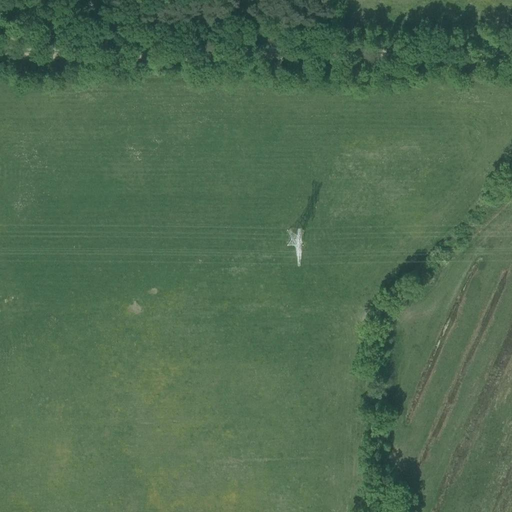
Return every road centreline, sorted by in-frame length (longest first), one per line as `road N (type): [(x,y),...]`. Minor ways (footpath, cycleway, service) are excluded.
road 1 (track): [(511,58),(0,59)]
road 2 (track): [(128,0),(0,38)]
